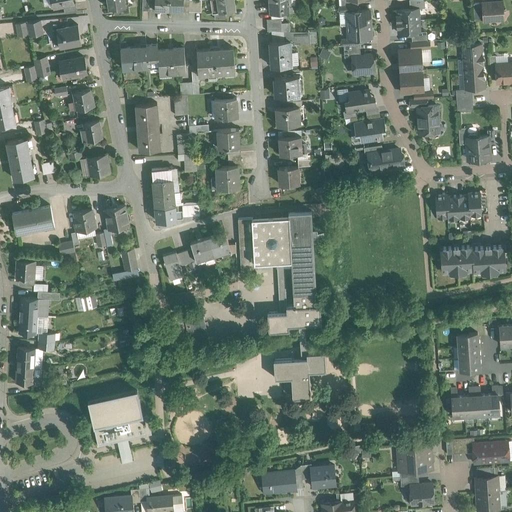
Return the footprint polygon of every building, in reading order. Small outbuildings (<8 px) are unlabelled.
[(125,0),(107,0),(109,8),(108,8),(108,9),(113,8),(126,6),(126,5),(125,0)] [(168,0),(154,0),(154,9),(155,9),(169,10),(168,0)] [(168,0),(169,10),(182,10),(183,10),(183,0),(168,0)] [(210,0),(212,13),(206,14),(214,13),(226,11),(236,9),(235,9),(233,0),(210,0)] [(289,0),(269,0),(271,13),(293,11),(293,5),(290,6),(289,0)] [(424,0),(409,0),(410,8),(418,8),(425,8),(424,0)] [(502,1),(482,3),(484,20),(484,21),(504,19),(502,1)] [(74,4),(63,6),(64,12),(77,11),(76,3),(74,3),(74,4)] [(482,3),(473,3),(475,21),(484,20),(482,3)] [(126,6),(113,8),(114,15),(129,13),(128,5),(126,5),(126,6)] [(410,8),(397,9),(398,15),(397,15),(397,16),(397,21),(419,20),(418,8),(410,8)] [(357,10),(346,11),(347,12),(347,25),(370,23),(369,10),(357,10)] [(226,11),(214,13),(215,19),(227,18),(226,11)] [(40,20),(27,22),(30,36),(43,33),(40,20)] [(419,20),(397,21),(398,27),(397,27),(398,27),(399,33),(412,32),(420,32),(419,20)] [(26,22),(16,23),(18,36),(28,35),(26,22)] [(370,23),(347,25),(348,38),(348,39),(359,38),(371,37),(370,23)] [(78,25),(56,29),(58,35),(54,36),(56,48),(81,43),(78,25)] [(420,32),(412,32),(412,41),(427,40),(427,31),(420,32)] [(427,40),(412,41),(411,41),(412,48),(420,48),(430,48),(429,40),(427,40)] [(288,41),(270,42),(271,66),(289,65),(288,41)] [(481,43),(462,44),(463,59),(482,58),(481,43)] [(360,44),(344,45),(345,57),(352,57),(352,56),(361,56),(360,44)] [(157,45),(146,45),(140,45),(140,46),(142,67),(159,65),(158,49),(157,45)] [(140,46),(121,48),(122,69),(142,67),(140,46)] [(184,47),(158,49),(159,65),(159,74),(186,72),(184,47)] [(233,48),(215,49),(217,74),(235,73),(233,48)] [(412,48),(399,49),(401,71),(422,69),(420,48),(412,48)] [(215,49),(196,50),(198,75),(217,74),(215,49)] [(361,56),(352,56),(352,57),(353,72),(358,72),(360,74),(363,74),(365,72),(374,71),(372,55),(361,56)] [(46,56),(34,58),(38,75),(49,73),(46,56)] [(83,57),(67,60),(70,77),(79,76),(79,75),(87,73),(83,57)] [(482,58),(463,59),(464,74),(483,73),(482,58)] [(511,62),(496,64),(496,73),(497,83),(511,81),(511,62)] [(34,65),(24,67),(26,74),(35,72),(34,65)] [(422,69),(401,71),(402,92),(415,92),(423,91),(422,69)] [(35,72),(26,74),(27,80),(37,78),(35,72)] [(483,73),(464,74),(465,89),(472,88),(484,88),(483,73)] [(300,78),(274,79),(275,96),(281,95),(294,95),(301,94),(300,78)] [(192,81),(180,82),(181,95),(193,94),(192,81)] [(138,83),(125,84),(126,92),(127,91),(127,98),(139,97),(139,89),(138,83)] [(13,85),(0,87),(0,125),(20,122),(18,112),(13,113),(9,95),(15,94),(13,85)] [(66,86),(54,89),(56,96),(67,93),(66,86)] [(347,99),(345,88),(338,89),(340,100),(347,99)] [(465,89),(456,89),(457,111),(473,110),(472,88),(465,89)] [(90,89),(73,92),(75,101),(69,102),(71,110),(77,109),(94,106),(92,96),(91,96),(90,89)] [(369,90),(349,93),(350,100),(345,101),(347,111),(347,112),(350,111),(376,107),(374,96),(370,97),(369,90)] [(423,91),(415,92),(415,98),(415,99),(427,98),(433,98),(432,90),(423,91)] [(220,98),(214,99),(214,100),(217,100),(218,116),(215,117),(238,116),(236,97),(233,98),(220,98)] [(415,98),(409,99),(410,107),(417,107),(417,106),(428,106),(427,98),(415,99),(415,98)] [(157,103),(135,105),(137,127),(160,125),(157,103)] [(428,106),(417,106),(417,107),(419,133),(428,132),(430,134),(435,133),(437,131),(439,131),(437,105),(428,106)] [(280,107),(277,108),(278,125),(300,124),(299,106),(293,106),(280,107)] [(384,118),(354,123),(356,134),(360,134),(361,142),(383,139),(381,126),(385,126),(384,118)] [(44,119),(34,121),(36,127),(45,125),(44,119)] [(98,120),(84,123),(87,141),(102,138),(98,120)] [(208,124),(195,125),(196,132),(209,131),(208,124)] [(45,125),(36,127),(37,134),(47,132),(45,125)] [(160,125),(137,127),(140,149),(162,148),(160,125)] [(467,127),(459,128),(460,144),(468,143),(467,136),(468,136),(467,127)] [(239,128),(217,130),(218,148),(240,146),(239,128)] [(478,136),(475,133),(470,133),(468,136),(467,136),(468,143),(469,159),(490,158),(489,143),(488,135),(478,136)] [(282,137),(279,137),(280,155),(303,153),(301,135),(295,136),(282,137)] [(31,137),(7,142),(14,179),(38,174),(36,164),(31,165),(27,148),(33,147),(31,137)] [(382,145),(364,148),(365,154),(368,154),(368,153),(383,151),(382,145)] [(383,151),(368,153),(368,154),(370,162),(372,163),(373,170),(383,169),(404,166),(403,159),(400,157),(399,148),(383,151)] [(80,150),(69,152),(70,160),(82,158),(80,150)] [(106,153),(87,156),(89,166),(91,175),(110,172),(106,153)] [(196,153),(184,153),(185,171),(197,171),(196,153)] [(336,157),(330,156),(328,164),(334,165),(336,157)] [(238,165),(216,166),(218,188),(239,187),(238,165)] [(288,167),(279,167),(280,184),(299,183),(298,166),(290,166),(288,166),(288,167)] [(171,167),(152,169),(153,180),(172,178),(171,167)] [(153,180),(152,180),(154,194),(174,192),(173,178),(172,178),(153,180)] [(174,192),(154,194),(155,207),(175,205),(174,192)] [(480,192),(468,193),(468,194),(469,195),(470,214),(470,215),(481,214),(481,208),(480,196),(480,192)] [(447,194),(436,195),(437,217),(448,216),(447,196),(447,194)] [(468,194),(458,195),(459,217),(471,216),(470,215),(470,214),(469,195),(468,194)] [(447,196),(448,216),(448,218),(459,217),(458,195),(447,196)] [(124,204),(105,208),(109,229),(129,225),(124,204)] [(193,204),(183,204),(184,215),(194,214),(193,204)] [(50,205),(13,213),(18,236),(28,234),(27,229),(44,225),(45,231),(55,229),(50,205)] [(175,205),(155,207),(156,221),(176,219),(175,205)] [(92,208),(74,212),(76,218),(74,219),(77,231),(79,237),(89,235),(88,229),(96,227),(92,208)] [(299,323),(304,323),(321,322),(320,304),(315,304),(314,291),(316,291),(316,290),(315,290),(312,242),(313,242),(312,231),(310,211),(311,211),(289,212),(289,216),(253,218),(238,218),(241,274),(256,270),(255,263),(276,261),(276,263),(285,263),(285,261),(292,260),(294,304),(287,305),(287,311),(268,312),(269,330),(289,329),(289,324),(299,323)] [(77,231),(71,232),(74,244),(79,243),(77,231)] [(225,231),(208,236),(214,258),(215,258),(214,255),(221,253),(222,256),(232,253),(225,231)] [(103,232),(96,233),(99,246),(106,245),(103,232)] [(208,236),(190,241),(193,248),(196,260),(204,258),(205,261),(214,258),(208,236)] [(72,240),(58,243),(60,254),(75,251),(72,240)] [(453,247),(440,248),(442,270),(450,269),(450,272),(466,271),(466,268),(473,268),(474,268),(472,247),(473,247),(472,245),(459,246),(453,246),(453,247)] [(473,247),(472,247),(474,268),(473,268),(473,270),(481,269),(482,272),(498,271),(498,268),(506,268),(504,245),(491,246),(491,245),(485,246),(485,247),(473,247)] [(133,248),(122,250),(125,270),(137,267),(133,248)] [(193,248),(177,253),(180,265),(196,260),(193,248)] [(176,251),(163,255),(164,260),(163,261),(164,263),(165,263),(170,279),(183,275),(180,265),(177,253),(176,251)] [(35,259),(16,258),(16,267),(17,267),(16,276),(34,277),(35,259)] [(75,297),(77,310),(93,308),(91,295),(75,297)] [(38,298),(21,296),(20,314),(42,315),(43,303),(38,303),(38,298)] [(202,309),(183,313),(190,344),(209,340),(202,309)] [(42,315),(20,314),(19,331),(36,332),(36,327),(41,328),(42,315)] [(307,357),(307,353),(304,323),(299,323),(301,358),(307,357)] [(511,333),(511,324),(499,325),(500,345),(511,344),(511,333)] [(477,332),(458,334),(458,346),(478,345),(477,332)] [(55,341),(39,340),(38,348),(54,349),(55,341)] [(478,345),(458,346),(459,358),(479,357),(478,345)] [(35,347),(18,346),(17,364),(34,365),(35,347)] [(307,357),(301,358),(274,360),(275,378),(292,377),(293,397),(310,396),(309,371),(326,370),(325,352),(307,353),(307,357)] [(479,357),(459,358),(460,370),(480,369),(479,357)] [(34,365),(17,364),(16,381),(33,382),(34,375),(34,367),(34,365)] [(42,368),(34,367),(34,375),(42,376),(42,368)] [(498,385),(492,386),(492,394),(486,394),(488,414),(500,413),(498,385)] [(480,386),(474,387),(476,415),(488,414),(486,394),(480,394),(480,386)] [(469,395),(463,395),(465,415),(476,415),(474,387),(469,387),(469,395)] [(463,395),(457,396),(457,388),(451,388),(453,416),(465,415),(463,395)] [(137,391),(88,402),(98,445),(119,440),(120,442),(126,441),(126,439),(147,434),(144,423),(146,423),(145,420),(144,420),(137,391)] [(474,437),(452,438),(453,453),(474,452),(473,443),(474,443),(474,437)] [(474,443),(473,443),(474,452),(475,462),(507,460),(505,441),(474,443)] [(372,457),(371,449),(365,450),(365,445),(350,446),(351,459),(372,457)] [(430,445),(398,447),(400,470),(418,469),(432,468),(430,445)] [(311,463),(300,465),(301,472),(302,472),(302,479),(312,478),(311,467),(312,466),(311,463)] [(312,466),(311,467),(312,478),(313,486),(321,486),(321,485),(326,484),(326,485),(335,484),(333,464),(312,466)] [(494,467),(476,468),(477,477),(495,476),(494,467)] [(294,469),(262,473),(264,492),(296,489),(295,473),(294,469)] [(301,472),(295,473),(296,489),(303,488),(302,479),(302,472),(301,472)] [(418,475),(400,476),(401,486),(410,485),(419,484),(418,475)] [(477,477),(476,477),(477,492),(499,490),(498,475),(477,477)] [(419,484),(410,485),(411,504),(434,502),(433,483),(419,484)] [(139,488),(131,489),(131,495),(132,495),(133,502),(141,501),(141,500),(139,488)] [(499,490),(477,492),(478,510),(500,508),(499,490)] [(131,495),(104,498),(105,511),(133,511),(133,502),(132,495),(131,495)] [(147,497),(147,500),(147,511),(150,511),(172,510),(172,511),(174,511),(172,495),(147,497)] [(353,511),(352,499),(343,500),(344,511),(353,511)] [(344,511),(343,500),(322,503),(323,511),(344,511)]
